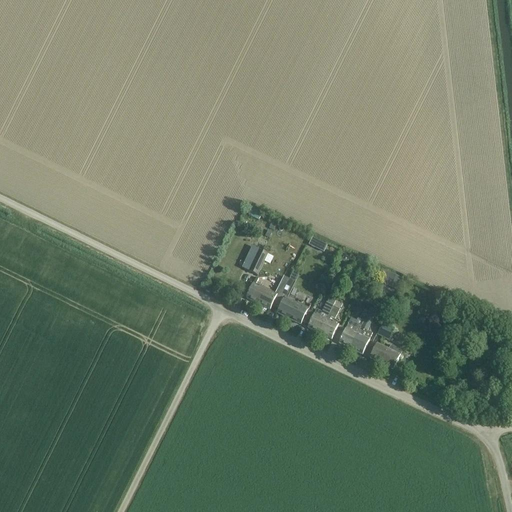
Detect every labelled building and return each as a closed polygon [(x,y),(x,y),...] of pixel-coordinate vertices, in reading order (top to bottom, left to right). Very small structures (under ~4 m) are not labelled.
[(326,246),(319,242),(315,249),(322,253),(326,246)] [(258,276),(266,261),(269,255),(259,250),(249,272),(258,276)] [(360,259),(354,270),(359,273),(365,262),(360,259)] [(382,269),(379,277),(385,280),(389,273),(382,269)] [(289,281),(276,309),(279,311),(277,314),(289,320),(296,305),(287,301),(289,295),(299,275),(293,273),(289,281)] [(405,280),(389,273),(385,280),(384,283),(399,291),(405,280)] [(265,290),(258,305),(270,310),(272,307),(276,309),(289,281),(284,278),(275,295),(265,290)] [(246,299),(258,305),(265,290),(256,286),(258,280),(256,279),(246,299)] [(334,307),(320,335),(332,341),(339,326),(337,325),(330,322),(332,318),(335,319),(340,310),(342,305),(336,302),(334,307)] [(320,335),(334,307),(327,303),(322,313),(317,310),(315,315),(311,313),(305,325),(309,327),(308,329),(320,335)] [(302,324),(305,325),(311,313),(308,311),(306,310),(296,305),(289,320),(301,326),(302,324)] [(371,308),(351,350),(363,356),(372,336),(373,334),(368,332),(377,311),(376,311),(376,309),(372,307),(371,309),(371,308)] [(339,344),(351,350),(371,308),(370,308),(364,322),(358,319),(357,321),(351,319),(339,344)] [(377,335),(389,341),(395,330),(383,324),(377,335)] [(370,359),(382,365),(389,350),(379,346),(377,345),(370,359)] [(392,346),(389,350),(382,365),(393,371),(402,353),(392,346)] [(452,376),(449,383),(455,386),(458,379),(452,376)] [(429,392),(426,397),(434,401),(436,396),(429,392)]
